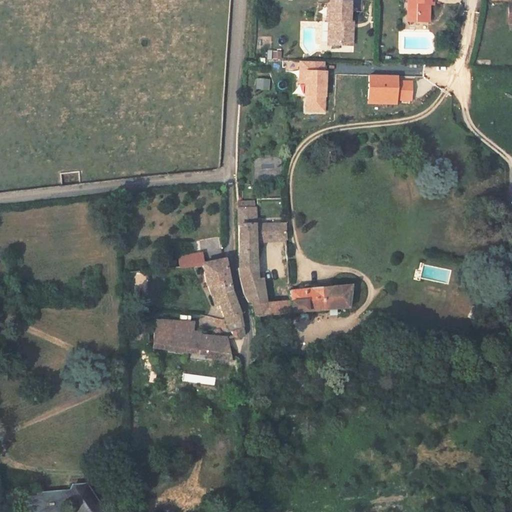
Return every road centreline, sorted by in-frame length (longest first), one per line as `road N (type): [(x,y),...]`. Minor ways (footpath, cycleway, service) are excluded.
road 1 (unclassified): [(227,173),(234,266),(251,334),(248,403)]
road 2 (unclassified): [(227,173),(0,200)]
road 3 (unclassified): [(239,0),(227,173)]
